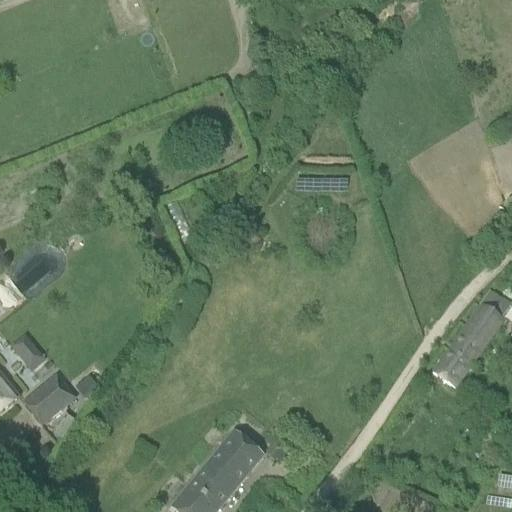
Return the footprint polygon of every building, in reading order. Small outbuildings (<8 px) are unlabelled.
[(479,308),(430,376),(454,393),(503,324),(501,323),(500,322),(480,308),(479,308)] [(43,364),(23,341),(11,351),(30,374),(43,364)] [(0,416),(19,401),(0,378),(0,416)] [(22,407),(40,429),(74,402),(55,379),(22,407)] [(169,511),(218,511),(263,459),(233,435),(169,511)] [(273,446),(264,456),(274,463),(275,462),(282,453),(273,446)] [(282,453),(275,462),(283,468),(290,460),(282,453)]
